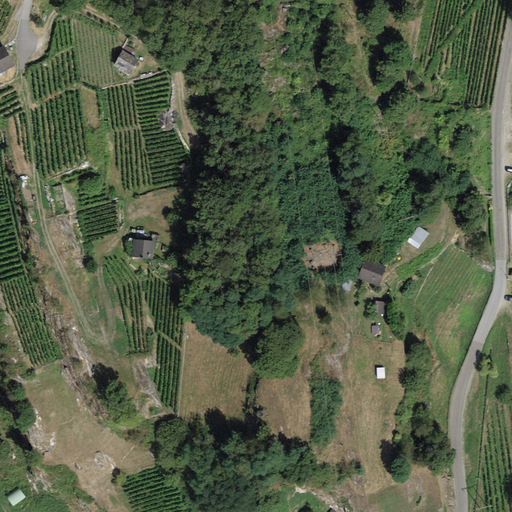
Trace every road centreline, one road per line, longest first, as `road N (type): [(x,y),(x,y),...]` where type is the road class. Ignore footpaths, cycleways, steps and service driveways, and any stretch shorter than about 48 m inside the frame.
road 1 (unclassified): [(511,9),(495,131),(499,285),(455,415),(462,511)]
road 2 (track): [(111,245),(99,263),(111,333),(99,339),(85,332),(40,215),(22,71)]
road 3 (track): [(24,36),(39,41),(62,8),(90,10),(163,47),(181,99)]
